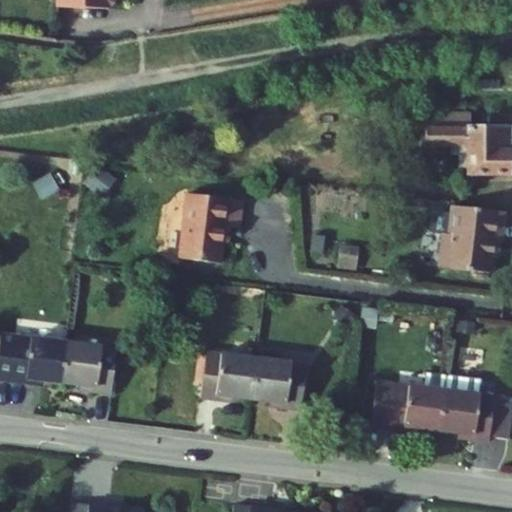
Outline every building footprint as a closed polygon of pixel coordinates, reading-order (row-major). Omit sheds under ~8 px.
[(56,0),(56,8),(107,9),(113,3),(112,0),(56,0)] [(453,113),(415,114),(416,130),(425,130),(425,146),(450,145),(450,155),(459,154),(459,165),(461,170),(468,171),(468,176),(510,175),(509,152),(511,151),(511,128),(471,129),(470,113),(465,113),(465,108),(452,108),(453,113)] [(245,202),(189,195),(181,259),(222,264),(227,227),(241,229),(245,202)] [(503,212),(454,206),(451,233),(445,232),(441,264),(490,270),(493,240),(499,241),(503,212)] [(34,382),(61,385),(66,344),(0,336),(0,339),(0,382),(34,387),(34,382)] [(117,350),(66,344),(61,385),(89,388),(88,395),(111,397),(117,350)] [(226,398),(252,402),(257,362),(206,356),(200,400),(225,403),(226,398)] [(307,368),(257,362),(252,402),(277,405),(276,411),(301,414),(307,368)] [(446,378),(445,393),(440,432),(466,436),(466,442),(489,444),(490,438),(509,441),(511,420),(511,406),(495,405),(495,399),(478,397),(479,392),(482,392),(483,382),(480,378),(470,377),(470,380),(446,378)] [(414,429),(440,432),(445,393),(376,384),(370,429),(414,434),(414,429)]
